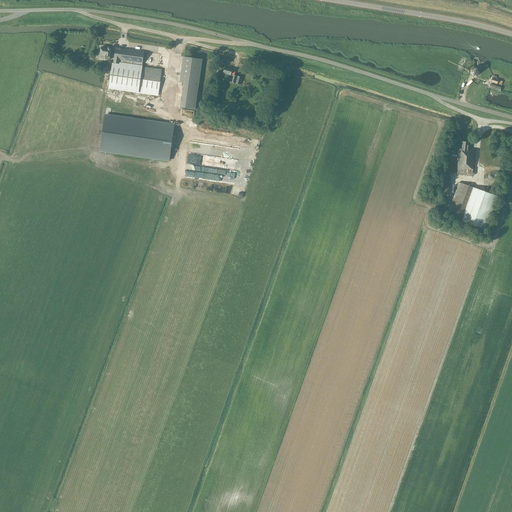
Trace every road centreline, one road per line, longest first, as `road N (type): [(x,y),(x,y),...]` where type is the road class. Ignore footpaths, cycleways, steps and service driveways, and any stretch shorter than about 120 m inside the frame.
road 1 (unclassified): [(0,11),(67,9),(172,23),(511,117)]
road 2 (secondary): [(511,34),(327,0)]
